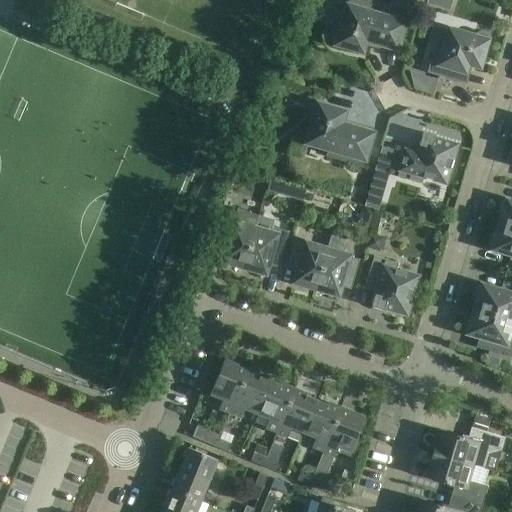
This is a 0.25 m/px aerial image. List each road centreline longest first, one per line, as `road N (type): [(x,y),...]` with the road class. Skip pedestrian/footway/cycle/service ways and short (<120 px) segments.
road 1 (residential): [(420,375),(388,378),(220,312),(197,313),(182,330),(132,450)]
road 2 (residential): [(420,375),(511,56)]
road 3 (residential): [(132,450),(0,394)]
road 4 (residential): [(384,511),(420,375)]
